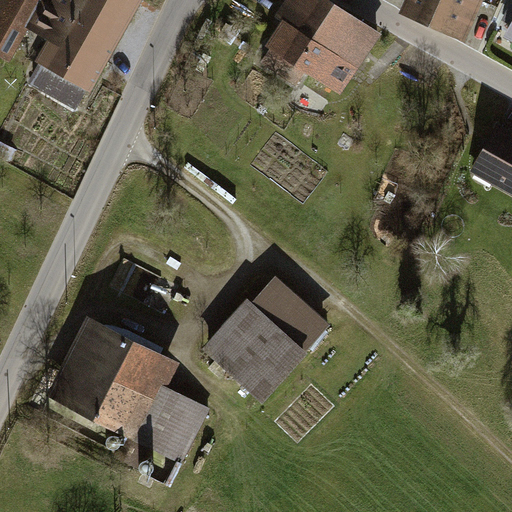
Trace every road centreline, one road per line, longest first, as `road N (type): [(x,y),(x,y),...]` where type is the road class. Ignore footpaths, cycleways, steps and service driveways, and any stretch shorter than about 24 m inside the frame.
road 1 (track): [(122,135),(347,305),(511,458)]
road 2 (tertiary): [(0,405),(188,0)]
road 3 (tertiary): [(358,0),(511,85)]
